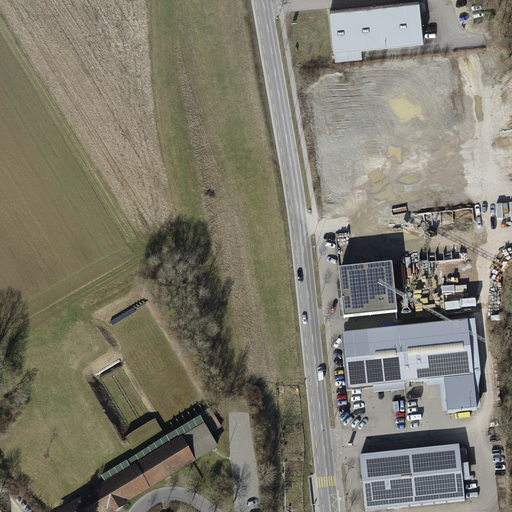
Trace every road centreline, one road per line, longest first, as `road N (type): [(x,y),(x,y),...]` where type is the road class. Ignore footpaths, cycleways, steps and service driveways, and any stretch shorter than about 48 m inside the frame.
road 1 (tertiary): [(265,0),(301,225),(329,511)]
road 2 (track): [(159,0),(180,170),(250,478)]
